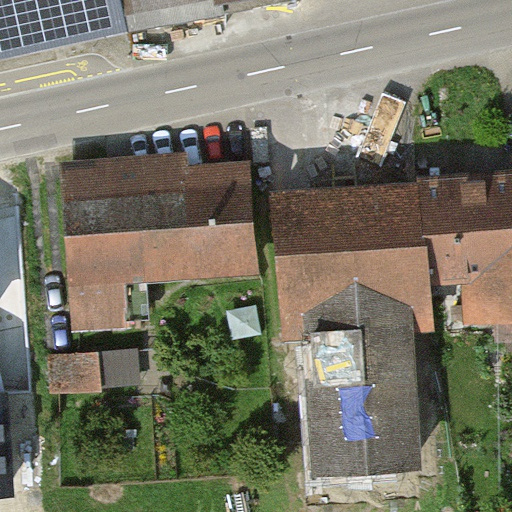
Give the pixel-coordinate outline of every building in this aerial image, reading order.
[(0,0),(0,66),(306,0),(0,0)] [(240,152),(62,163),(69,288),(247,277),(240,152)] [(511,180),(414,187),(420,289),(467,286),(469,327),(495,326),(497,366),(511,365),(511,180)] [(414,187),(271,196),(280,345),(308,344),(316,478),(420,472),(413,337),(423,337),(420,289),(414,187)] [(147,349),(56,355),(59,395),(149,389),(147,349)] [(0,393),(0,488),(16,488),(10,393),(0,393)]
